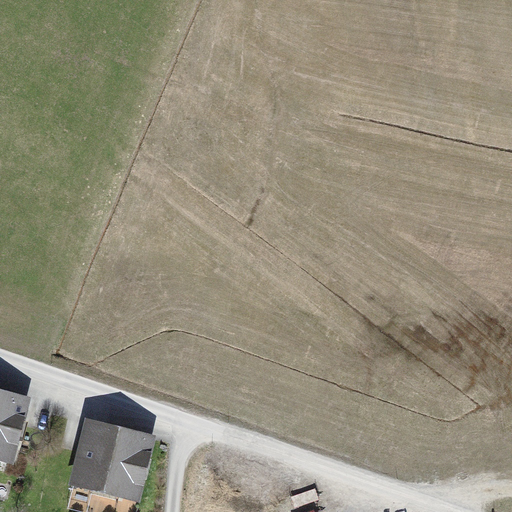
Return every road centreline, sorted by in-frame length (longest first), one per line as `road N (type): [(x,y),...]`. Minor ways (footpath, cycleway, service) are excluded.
road 1 (track): [(426,504),(185,422),(174,511)]
road 2 (unclassified): [(185,422),(0,357)]
